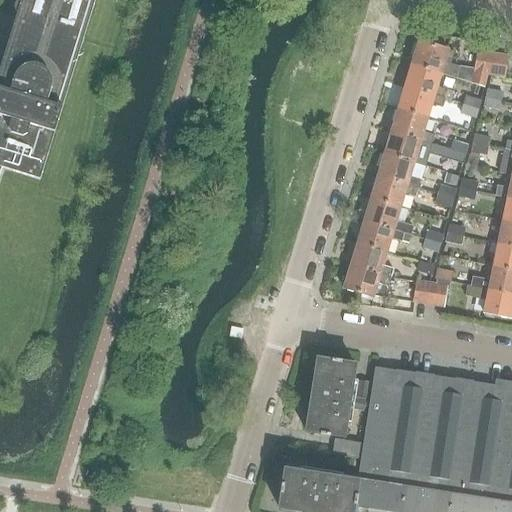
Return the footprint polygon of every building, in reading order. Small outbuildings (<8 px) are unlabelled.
[(0,168),(39,180),(77,57),(78,57),(79,57),(80,56),(81,56),(82,55),(83,54),(83,53),(83,52),(84,51),(83,50),(83,49),(83,48),(82,47),(81,46),(80,45),(94,0),(20,0),(20,2),(19,3),(18,3),(17,4),(16,4),(16,5),(15,6),(15,7),(15,9),(15,10),(15,11),(16,12),(16,13),(17,13),(0,67),(0,168)] [(411,65),(441,74),(451,77),(454,68),(448,66),(452,53),(418,42),(411,65)] [(491,54),(477,52),(475,69),(474,72),(488,74),(491,54)] [(494,54),(491,74),(503,76),(507,56),(494,54)] [(441,74),(411,65),(404,87),(444,99),(444,100),(451,102),(453,93),(436,87),(441,74)] [(473,83),(474,72),(475,69),(459,67),(456,77),(455,78),(473,83)] [(488,74),(474,72),(473,83),(484,88),(488,74)] [(444,99),(404,87),(397,109),(427,118),(431,104),(442,108),(444,100),(444,99)] [(502,93),(488,90),(487,98),(501,101),(502,93)] [(466,97),(464,105),(478,110),(480,101),(466,97)] [(501,101),(487,98),(485,106),(499,109),(501,101)] [(478,110),(464,105),(462,114),(476,117),(478,110)] [(427,118),(397,109),(390,131),(431,144),(434,135),(423,132),(427,118)] [(431,144),(390,131),(383,154),(413,163),(424,167),(428,153),(463,164),(466,154),(452,150),(451,151),(431,144)] [(488,146),(490,138),(474,134),(472,143),(488,146)] [(454,142),(452,150),(466,154),(468,147),(454,142)] [(472,143),(470,153),(469,155),(466,165),(476,168),(479,155),(486,156),(488,146),(472,143)] [(511,176),(511,175),(511,151),(504,150),(504,151),(503,151),(498,174),(511,177),(511,176)] [(383,154),(377,176),(417,189),(424,167),(413,163),(383,154)] [(458,177),(448,174),(445,184),(455,187),(458,177)] [(507,198),(511,199),(511,175),(511,176),(511,177),(509,189),(497,186),(495,197),(506,199),(507,198)] [(417,189),(377,176),(370,199),(399,208),(404,195),(414,198),(417,189)] [(475,184),(461,181),(459,188),(473,191),(475,184)] [(440,187),(438,195),(452,200),(454,192),(440,187)] [(473,191),(459,188),(457,198),(471,201),(473,191)] [(452,200),(438,195),(435,203),(449,208),(452,200)] [(502,221),(511,223),(511,199),(507,198),(506,199),(502,221)] [(399,208),(370,199),(363,221),(411,236),(413,227),(395,221),(399,208)] [(408,245),(411,236),(363,221),(356,243),(385,253),(390,239),(408,245)] [(497,244),(511,247),(511,223),(502,221),(497,244)] [(463,229),(448,226),(447,234),(461,237),(463,229)] [(427,232),(425,240),(438,245),(441,236),(427,232)] [(461,237),(447,234),(445,243),(459,246),(461,237)] [(438,245),(425,240),(422,248),(436,253),(438,245)] [(356,243),(349,267),(389,279),(392,271),(381,268),(385,253),(356,243)] [(495,257),(492,269),(511,272),(511,247),(497,244),(495,257)] [(416,272),(430,276),(432,267),(418,263),(416,272)] [(389,279),(349,267),(342,290),(371,299),(376,285),(386,288),(389,279)] [(511,296),(511,272),(492,269),(489,281),(471,277),(469,288),(487,291),(511,296)] [(451,274),(436,271),(434,279),(449,282),(451,274)] [(416,281),(413,303),(425,305),(429,283),(416,281)] [(445,286),(434,284),(433,284),(430,306),(442,307),(445,286)] [(485,301),(482,315),(509,320),(510,317),(511,318),(511,316),(511,307),(511,305),(511,296),(487,291),(469,288),(466,287),(464,297),(485,301)] [(393,311),(410,314),(412,300),(395,298),(393,311)] [(346,410),(367,413),(369,400),(349,397),(353,366),(340,364),(340,362),(330,360),(329,362),(316,360),(305,432),(342,437),(346,410)] [(511,511),(511,389),(375,368),(369,400),(367,413),(362,444),(360,459),(356,483),(283,471),(281,485),(279,485),(277,495),(279,495),(277,509),(296,511),(356,511),(360,511),(511,511)] [(369,383),(358,382),(356,397),(367,399),(369,383)] [(332,451),(332,455),(360,459),(362,444),(334,439),(332,451)]
